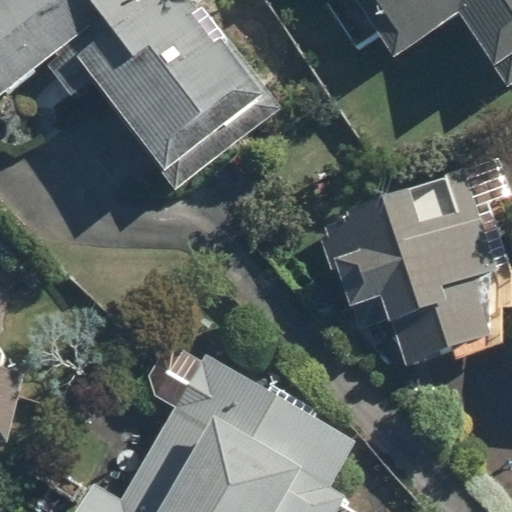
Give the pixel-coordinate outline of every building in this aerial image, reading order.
[(90,91),(177,201),(285,116),(193,0),(0,0),(0,105),(45,70),(73,104),(90,91)] [(457,27),(507,101),(511,97),(511,0),(346,0),(394,70),(457,27)] [(392,334),(406,375),(452,361),(454,367),(496,354),(504,350),(504,315),(511,314),(511,272),(481,172),(434,186),(436,192),(346,221),(348,226),(324,233),(328,244),(321,247),(332,280),(339,278),(359,338),(387,329),(389,335),(392,334)] [(95,489),(81,511),(345,511),(350,505),(332,494),(357,452),(207,363),(122,505),(95,489)] [(0,449),(7,451),(23,384),(0,378),(0,449)]
